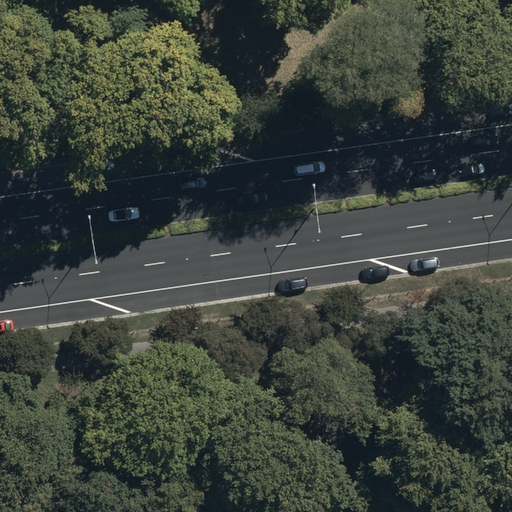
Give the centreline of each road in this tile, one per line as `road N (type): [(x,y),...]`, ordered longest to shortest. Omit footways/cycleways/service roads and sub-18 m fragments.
road 1 (primary): [(0,222),(511,148)]
road 2 (primary): [(511,212),(0,285)]
